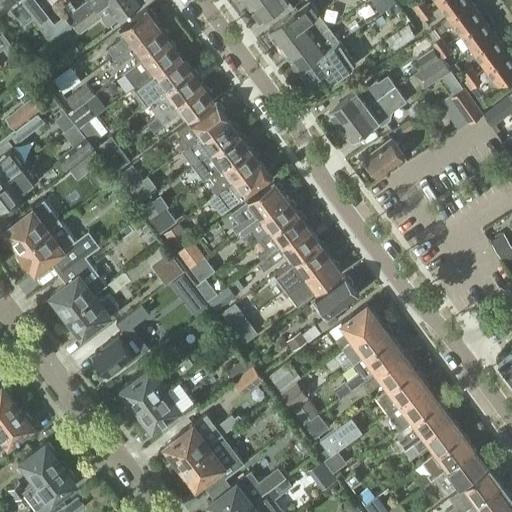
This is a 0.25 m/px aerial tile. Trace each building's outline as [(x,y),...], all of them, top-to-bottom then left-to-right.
[(27,7),(21,0),(0,0),(0,7),(2,10),(9,5),(24,25),(35,17),(27,7)] [(35,17),(54,42),(61,36),(73,26),(66,16),(64,14),(55,21),(37,0),(21,0),(27,7),(35,17)] [(87,0),(66,16),(73,26),(74,25),(83,17),(95,7),(96,7),(105,0),(87,0)] [(83,17),(74,25),(79,32),(101,16),(108,26),(119,17),(120,18),(143,0),(105,0),(96,7),(95,7),(83,17)] [(262,0),(252,7),(262,20),(288,0),(262,0)] [(394,0),(370,0),(380,13),(396,2),(394,0)] [(420,12),(428,6),(423,0),(421,0),(415,6),(420,12)] [(436,0),(449,17),(470,0),(436,0)] [(470,0),(449,17),(462,34),(483,17),(470,0)] [(307,22),(316,15),(307,2),(269,30),(270,31),(269,35),(274,42),(277,41),(279,43),(307,22)] [(428,6),(420,12),(425,19),(433,13),(428,6)] [(114,57),(158,24),(147,8),(120,28),(126,36),(108,49),(114,57)] [(279,43),(289,56),(317,35),(328,27),(318,13),(316,15),(307,22),(279,43)] [(475,51),(496,35),(483,17),(462,34),(475,51)] [(138,51),(143,58),(169,38),(158,24),(114,57),(120,64),(138,51)] [(394,50),(416,36),(409,24),(387,39),(394,50)] [(289,56),(299,70),(337,41),(331,33),(332,32),(329,29),(328,27),(317,35),(289,56)] [(3,32),(0,34),(0,50),(11,42),(3,32)] [(487,68),(508,51),(496,35),(475,51),(487,68)] [(437,50),(446,44),(441,36),(431,43),(434,47),(437,50)] [(124,72),(134,88),(136,86),(180,53),(169,38),(143,58),(124,72)] [(343,73),(356,64),(338,40),(337,41),(299,70),(309,83),(321,74),(327,81),(341,70),(343,73)] [(437,50),(441,56),(442,57),(451,51),(446,44),(437,50)] [(64,62),(52,47),(34,62),(46,77),(64,62)] [(441,56),(437,50),(434,47),(417,59),(423,68),(441,56)] [(511,56),(508,51),(487,68),(498,84),(511,74),(511,56)] [(153,96),(165,88),(164,87),(191,67),(180,53),(136,86),(134,88),(141,98),(141,102),(142,104),(153,96)] [(441,56),(423,68),(414,74),(423,88),(451,70),(442,57),(441,56)] [(71,66),(53,79),(64,93),(81,80),(71,66)] [(153,96),(159,103),(152,108),(158,116),(203,83),(191,67),(164,87),(165,88),(153,96)] [(467,83),(478,75),(471,67),(461,75),(467,83)] [(330,111),(341,125),(368,105),(381,96),(393,88),(396,86),(388,75),(378,81),(377,79),(359,92),(358,90),(330,111)] [(478,75),(467,83),(473,91),(484,83),(478,75)] [(203,83),(158,116),(164,124),(182,111),(187,118),(214,98),(203,83)] [(74,109),(75,109),(94,94),(86,84),(66,98),(74,109)] [(368,105),(341,125),(352,140),(378,120),(381,125),(390,119),(392,111),(406,101),(396,86),(393,88),(381,96),(368,105)] [(470,122),(483,113),(464,86),(451,96),(470,122)] [(483,113),(492,126),(511,110),(511,98),(509,94),(483,113)] [(14,130),(15,129),(41,109),(32,97),(5,118),(14,130)] [(184,148),(186,146),(227,116),(216,101),(189,121),(190,121),(178,130),(183,137),(179,140),(184,148)] [(75,109),(74,109),(68,113),(75,123),(80,128),(90,120),(95,116),(88,106),(78,113),(75,109)] [(17,142),(44,121),(38,113),(16,130),(15,129),(14,130),(0,139),(0,143),(1,145),(0,145),(0,181),(23,164),(22,163),(26,161),(16,148),(17,142)] [(193,165),(211,151),(238,131),(227,116),(186,146),(184,148),(182,150),(193,165)] [(400,125),(405,133),(416,126),(411,118),(400,125)] [(90,120),(80,128),(88,140),(99,132),(90,120)] [(88,140),(80,128),(75,123),(63,132),(73,146),(60,156),(69,168),(95,149),(88,140)] [(204,180),(210,176),(222,166),(250,146),(238,131),(211,151),(193,165),(204,180)] [(106,155),(119,145),(112,136),(99,145),(106,155)] [(380,175),(405,155),(390,137),(365,156),(380,175)] [(119,145),(106,155),(117,170),(130,161),(119,145)] [(217,194),(234,181),(261,162),(250,146),(222,166),(210,176),(215,183),(211,186),(217,194)] [(234,181),(217,194),(210,199),(221,214),(272,177),(261,162),(234,181)] [(29,173),(23,164),(0,181),(0,207),(31,184),(38,192),(53,181),(46,172),(40,176),(34,169),(29,173)] [(130,187),(143,178),(132,164),(123,171),(122,175),(130,187)] [(130,187),(140,201),(157,187),(148,174),(143,178),(130,187)] [(240,230),(246,226),(286,196),(274,180),(247,199),(253,207),(241,217),(222,230),(228,238),(240,230)] [(259,240),(297,211),(286,196),(246,226),(240,230),(244,236),(250,231),(251,230),(259,240)] [(149,221),(159,214),(150,201),(139,208),(149,221)] [(20,250),(49,228),(33,207),(5,229),(20,250)] [(263,259),(281,245),(308,225),(297,211),(259,240),(266,249),(259,254),(263,259)] [(159,214),(149,221),(157,234),(168,227),(159,214)] [(189,237),(178,222),(164,232),(175,247),(189,237)] [(101,229),(97,224),(71,243),(63,232),(56,237),(49,228),(20,250),(18,251),(29,265),(31,264),(36,271),(61,252),(71,266),(86,256),(108,238),(107,238),(114,232),(108,224),(101,229)] [(293,260),(319,240),(308,225),(281,245),(263,259),(258,263),(264,271),(288,253),(293,260)] [(491,242),(503,262),(511,256),(511,247),(504,234),(491,242)] [(178,251),(189,267),(205,256),(193,240),(178,251)] [(285,288),(286,287),(290,284),(330,255),(319,240),(293,260),(275,274),(285,288)] [(144,255),(145,256),(152,266),(166,283),(184,271),(163,242),(144,255)] [(286,287),(282,290),(285,294),(293,295),(298,302),(342,271),(330,255),(290,284),(286,287)] [(59,306),(67,316),(96,293),(108,284),(101,275),(91,263),(86,256),(71,266),(61,274),(67,283),(51,295),(53,297),(50,299),(57,308),(59,306)] [(200,282),(205,277),(215,270),(205,256),(189,267),(200,282)] [(108,284),(114,292),(131,279),(125,271),(108,284)] [(179,292),(191,282),(183,272),(171,281),(179,292)] [(344,274),(312,298),(331,324),(338,319),(334,314),(347,305),(346,303),(359,294),(344,274)] [(207,300),(217,293),(205,277),(200,282),(196,284),(207,300)] [(217,293),(207,300),(216,311),(236,296),(228,285),(217,293)] [(101,300),(96,293),(67,316),(82,336),(111,314),(111,313),(118,307),(108,294),(101,300)] [(209,306),(201,295),(189,305),(197,315),(209,306)] [(121,321),(128,331),(155,311),(149,302),(121,321)] [(232,327),(246,317),(236,303),(222,313),(232,327)] [(342,348),(343,347),(380,319),(367,303),(341,322),(330,331),(342,348)] [(246,317),(232,327),(244,343),(258,332),(246,317)] [(354,363),(366,355),(365,355),(392,335),(380,319),(343,347),(342,348),(354,363)] [(321,332),(315,324),(303,333),(309,341),(321,332)] [(307,341),(301,332),(287,341),(293,350),(307,341)] [(110,372),(135,352),(120,334),(96,353),(110,372)] [(367,379),(404,352),(392,335),(365,355),(366,355),(371,362),(360,370),(345,381),(352,390),(363,382),(367,379)] [(390,387),(416,368),(404,352),(367,379),(363,382),(369,391),(384,380),(389,386),(390,387)] [(511,352),(499,362),(511,380),(511,352)] [(237,377),(253,365),(246,356),(230,368),(237,377)] [(158,425),(163,432),(183,418),(202,403),(191,389),(215,370),(205,357),(194,365),(195,366),(179,377),(179,376),(166,386),(167,386),(166,387),(138,408),(145,416),(143,420),(148,426),(152,426),(154,428),(158,425)] [(179,376),(179,377),(195,366),(194,365),(189,357),(173,369),(179,376)] [(282,392),(296,381),(301,377),(289,361),(269,375),(282,392)] [(253,365),(237,377),(233,380),(244,394),(264,379),(253,365)] [(167,386),(166,386),(151,366),(123,387),(125,389),(123,393),(127,399),(131,399),(138,408),(166,387),(167,386)] [(388,413),(427,383),(416,368),(390,387),(389,386),(378,395),(379,396),(377,397),(388,411),(387,412),(388,413)] [(293,408),(300,403),(299,402),(308,396),(296,381),(282,392),(293,408)] [(0,417),(17,405),(0,383),(0,417)] [(400,429),(414,419),(439,399),(427,383),(388,413),(400,429)] [(405,449),(414,443),(451,415),(439,399),(414,419),(400,429),(395,432),(400,438),(398,439),(405,449)] [(304,423),(311,418),(300,403),(293,408),(304,423)] [(0,449),(6,445),(32,425),(17,405),(0,417),(0,449)] [(209,443),(210,444),(222,435),(216,426),(207,413),(166,445),(167,447),(165,449),(172,458),(174,456),(181,464),(209,443)] [(311,418),(304,423),(315,437),(329,427),(318,413),(311,418)] [(222,435),(238,422),(243,419),(239,414),(235,418),(232,414),(216,426),(222,435)] [(437,451),(463,431),(451,415),(414,443),(405,449),(403,451),(410,460),(420,453),(419,451),(431,443),(437,451)] [(352,416),(321,439),(332,454),(337,450),(363,431),(352,416)] [(216,452),(244,431),(238,422),(222,435),(210,444),(209,443),(181,464),(188,474),(185,476),(192,486),(195,484),(197,486),(203,481),(209,489),(227,476),(221,468),(225,464),(216,452)] [(425,485),(434,478),(438,474),(474,447),(463,431),(437,451),(442,458),(432,466),(418,476),(425,485)] [(34,482),(60,462),(44,441),(18,460),(34,482)] [(446,494),(461,483),(487,463),(474,447),(438,474),(434,478),(446,494)] [(334,472),(347,462),(337,450),(332,454),(324,460),(334,472)] [(53,511),(64,504),(58,496),(75,483),(60,462),(34,482),(24,490),(26,493),(23,496),(33,509),(29,511),(53,511)] [(209,489),(215,497),(209,502),(210,504),(210,508),(212,511),(237,511),(286,476),(284,474),(287,472),(283,467),(280,469),(278,466),(259,480),(251,470),(233,484),(227,476),(209,489)] [(463,511),(465,511),(482,498),(490,492),(502,483),(497,476),(500,474),(493,466),(491,468),(490,467),(450,497),(456,504),(447,511),(463,511)] [(345,478),(352,488),(362,481),(354,471),(345,478)] [(281,511),(283,511),(274,499),(293,485),(286,476),(237,511),(281,511)] [(13,497),(23,490),(18,482),(7,490),(13,497)] [(496,511),(511,500),(511,496),(502,483),(490,492),(482,498),(465,511),(463,511),(496,511)] [(24,490),(23,490),(13,497),(16,501),(23,496),(26,493),(24,490)] [(342,511),(354,511),(359,508),(354,500),(341,510),(342,511)] [(511,511),(511,500),(496,511),(511,511)] [(406,511),(400,503),(387,511),(406,511)]
